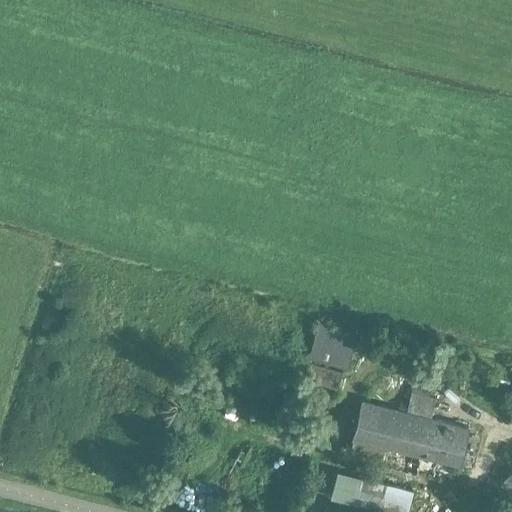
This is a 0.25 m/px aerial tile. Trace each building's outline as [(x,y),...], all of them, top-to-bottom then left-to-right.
[(319,320),(312,342),(350,353),(356,331),(319,320)] [(350,353),(312,342),(308,355),(346,367),(350,353)] [(335,387),(341,368),(304,357),(298,376),(335,387)] [(436,396),(427,393),(411,389),(406,409),(363,399),(349,456),(416,474),(422,453),(458,463),(468,425),(431,416),(436,396)] [(326,510),(344,511),(346,511),(350,483),(330,480),(326,510)] [(375,510),(379,511),(405,511),(410,500),(383,490),(375,510)]
